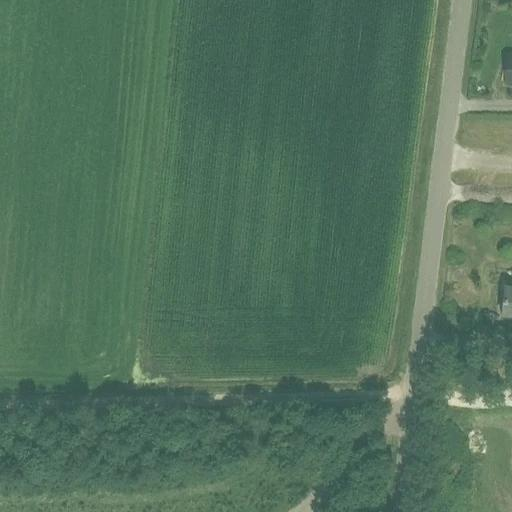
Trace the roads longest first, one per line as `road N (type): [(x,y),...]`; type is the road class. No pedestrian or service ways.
road 1 (unclassified): [(394,511),(463,0)]
road 2 (track): [(0,404),(408,398)]
